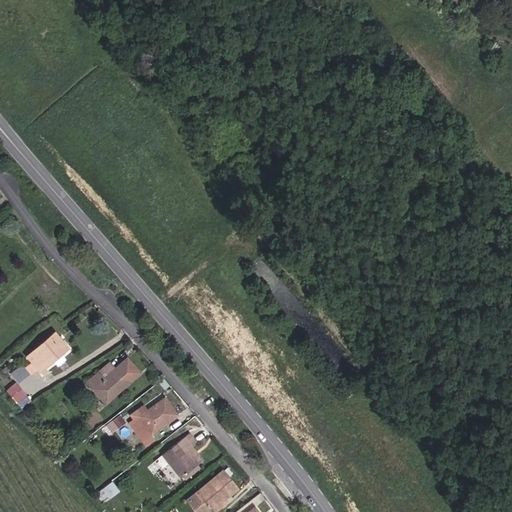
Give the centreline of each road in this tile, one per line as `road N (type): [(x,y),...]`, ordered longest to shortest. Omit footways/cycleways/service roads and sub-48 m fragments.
road 1 (primary): [(0,120),(327,511)]
road 2 (residential): [(0,183),(284,511)]
road 3 (unknown): [(130,331),(143,321),(171,320),(282,209)]
